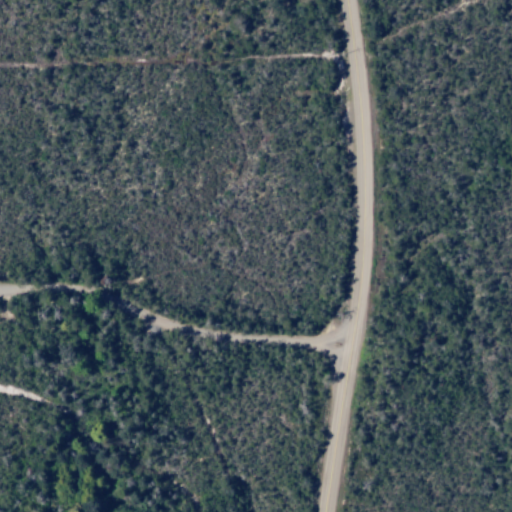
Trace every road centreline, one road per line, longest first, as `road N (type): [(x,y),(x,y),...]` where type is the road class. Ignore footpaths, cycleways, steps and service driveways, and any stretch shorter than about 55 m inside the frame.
road 1 (residential): [(323,511),(361,226),(346,0)]
road 2 (residential): [(0,293),(94,294),(191,334),(349,346)]
